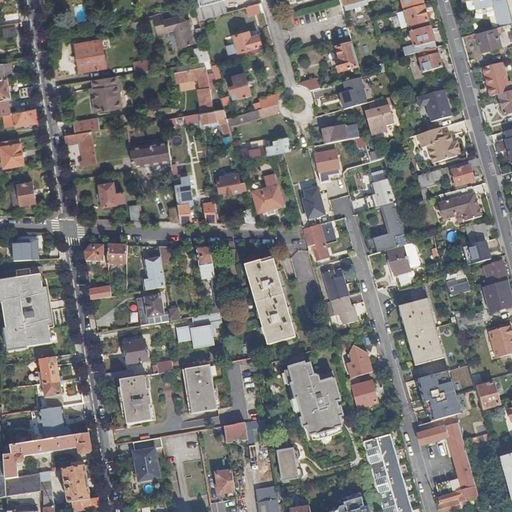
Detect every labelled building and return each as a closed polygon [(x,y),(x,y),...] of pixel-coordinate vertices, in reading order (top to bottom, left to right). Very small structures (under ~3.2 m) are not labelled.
[(201,6),(196,7),(200,20),(228,12),(224,0),(223,0),(201,6)] [(262,3),(261,0),(234,0),(237,10),(249,7),(262,3)] [(356,0),(345,3),(347,9),(369,3),(368,0),(356,0)] [(401,0),(404,9),(424,4),(423,0),(401,0)] [(511,23),(511,22),(505,0),(466,0),(469,10),(476,9),(483,8),(488,7),(494,6),(500,27),(501,26),(511,23)] [(265,12),(262,3),(249,7),(251,15),(265,12)] [(426,6),(406,12),(410,27),(430,21),(426,6)] [(23,22),(21,13),(8,15),(9,23),(23,22)] [(163,13),(150,16),(152,24),(155,24),(158,35),(167,32),(167,31),(176,28),(181,48),(196,43),(191,26),(192,26),(190,19),(188,19),(182,16),(165,20),(163,13)] [(143,21),(132,23),(134,31),(145,29),(143,21)] [(17,26),(1,26),(0,37),(17,37),(17,26)] [(404,48),(405,56),(418,53),(434,48),(437,47),(431,26),(411,32),(415,45),(404,48)] [(502,29),(501,26),(500,27),(477,33),(482,52),(510,45),(506,31),(498,33),(498,30),(502,29)] [(233,60),(248,56),(246,50),(263,45),(260,34),(252,36),(251,31),(235,35),(238,43),(228,46),(230,55),(231,54),(233,60)] [(341,72),(360,67),(352,39),(337,43),(341,60),(338,61),(341,72)] [(102,40),(76,44),(80,72),(107,67),(102,40)] [(194,51),(195,63),(211,60),(207,47),(194,51)] [(434,48),(418,53),(423,72),(430,71),(432,78),(445,75),(440,57),(436,58),(434,48)] [(135,63),(136,73),(151,70),(150,60),(135,63)] [(508,82),(503,63),(484,68),(492,96),(499,94),(511,90),(511,86),(511,81),(508,82)] [(210,83),(208,76),(207,67),(175,72),(177,82),(200,78),(201,89),(210,87),(210,83)] [(237,90),(240,98),(252,95),(246,72),(234,76),(236,83),(233,83),(234,85),(231,86),(232,91),(237,90)] [(217,82),(215,75),(208,76),(210,83),(217,82)] [(117,76),(91,80),(93,88),(89,89),(90,94),(95,93),(95,98),(93,99),(95,112),(122,108),(119,83),(118,83),(117,76)] [(9,78),(7,78),(0,78),(0,99),(10,98),(12,98),(9,78)] [(308,87),(311,90),(321,88),(318,79),(298,85),(300,85),(303,85),(308,87)] [(35,94),(33,86),(23,87),(21,90),(22,96),(35,94)] [(210,87),(201,89),(199,89),(202,107),(213,105),(210,87)] [(511,90),(499,94),(504,115),(511,112),(511,90)] [(316,110),(317,117),(370,103),(367,92),(347,97),(347,99),(343,100),(338,101),(337,102),(317,108),(315,108),(316,110)] [(280,98),(282,93),(261,99),(262,101),(263,108),(279,103),(279,101),(280,98)] [(229,96),(222,98),(224,106),(231,104),(229,96)] [(368,119),(368,120),(372,135),(387,132),(386,125),(395,123),(390,106),(397,104),(394,96),(370,103),(371,111),(373,118),(368,119)] [(450,96),(433,101),(438,121),(456,116),(450,96)] [(0,114),(6,113),(12,113),(10,98),(0,99),(0,114)] [(263,108),(262,101),(255,103),(257,110),(259,110),(263,108)] [(279,109),(279,103),(263,108),(259,110),(261,117),(280,112),(279,109)] [(39,122),(37,108),(12,113),(6,113),(8,127),(39,122)] [(231,132),(228,118),(225,109),(199,114),(200,121),(202,129),(206,128),(205,123),(217,121),(217,120),(219,119),(220,124),(223,123),(226,134),(231,132)] [(259,110),(257,110),(249,112),(251,120),(261,117),(259,110)] [(200,121),(199,114),(187,115),(188,123),(200,121)] [(177,125),(175,117),(165,119),(166,127),(177,125)] [(78,122),(75,122),(77,134),(92,131),(100,130),(98,118),(78,122)] [(324,130),(327,144),(355,140),(353,132),(350,132),(349,127),(347,128),(347,126),(324,130)] [(441,128),(418,135),(422,148),(428,146),(434,164),(457,157),(457,155),(462,154),(458,142),(455,143),(450,144),(448,136),(444,138),(441,128)] [(77,134),(66,136),(68,145),(81,143),(84,160),(81,161),(81,165),(97,162),(92,131),(77,134)] [(282,152),(292,151),(289,137),(279,138),(280,143),(245,150),(247,159),(274,154),(282,152)] [(21,142),(21,138),(0,141),(0,160),(3,160),(4,167),(26,164),(22,142),(21,142)] [(365,138),(358,139),(361,152),(365,151),(366,155),(369,154),(365,138)] [(135,167),(172,161),(169,142),(144,146),(144,145),(131,147),(135,167)] [(337,151),(317,155),(320,173),(341,169),(337,151)] [(481,166),(479,159),(418,177),(421,188),(426,186),(425,181),(449,174),(452,171),(457,187),(474,181),(470,167),(476,165),(479,166),(481,166)] [(182,222),(192,222),(186,177),(179,178),(177,165),(172,166),(179,206),(182,222)] [(253,208),(254,212),(259,210),(260,212),(268,210),(270,215),(277,213),(276,207),(275,203),(284,200),(276,173),(265,176),(267,183),(263,184),(265,188),(262,189),(260,182),(251,185),(253,192),(254,192),(257,201),(251,203),(253,208)] [(368,212),(380,209),(370,173),(358,177),(368,212)] [(247,189),(245,182),(241,182),(239,174),(221,176),(222,180),(219,181),(220,192),(228,191),(228,194),(242,191),(242,190),(247,189)] [(341,177),(333,179),(335,189),(344,186),(351,184),(349,176),(342,178),(341,177)] [(33,181),(19,184),(22,204),(37,201),(33,181)] [(115,182),(100,184),(103,207),(119,204),(118,203),(126,202),(125,191),(116,193),(116,187),(118,186),(117,183),(115,183),(115,182)] [(426,186),(421,188),(424,201),(430,199),(426,186)] [(472,194),(471,187),(447,194),(448,201),(443,203),(439,204),(444,221),(456,217),(455,214),(462,211),(463,215),(465,222),(482,217),(478,206),(476,206),(475,201),(477,201),(475,193),(472,194)] [(325,191),(313,194),(320,219),(331,215),(325,191)] [(218,223),(214,202),(205,204),(208,223),(218,223)] [(399,208),(398,203),(380,209),(368,212),(372,224),(386,220),(389,234),(364,241),(368,256),(387,250),(404,246),(409,244),(399,208)] [(172,222),(182,222),(179,206),(170,208),(172,222)] [(132,208),(134,221),(143,221),(141,207),(132,208)] [(240,224),(257,224),(254,212),(253,208),(237,212),(240,224)] [(488,241),(484,223),(467,228),(472,245),(476,244),(488,241)] [(314,227),(312,227),(314,237),(310,238),(313,248),(315,248),(318,260),(330,257),(320,225),(314,227)] [(434,236),(420,241),(422,248),(428,246),(433,263),(436,262),(441,261),(439,255),(434,236)] [(495,239),(488,241),(476,244),(481,260),(499,255),(495,239)] [(15,244),(15,261),(33,260),(32,243),(16,244),(15,244)] [(32,243),(33,260),(40,259),(39,244),(32,243)] [(414,243),(409,244),(413,256),(417,255),(414,243)] [(85,251),(87,261),(104,261),(109,261),(110,245),(92,244),(85,251)] [(413,256),(409,244),(404,246),(408,258),(413,256)] [(109,261),(109,263),(128,264),(128,245),(110,245),(109,261)] [(162,261),(162,264),(172,263),(169,247),(159,246),(161,258),(162,261)] [(408,258),(404,246),(387,250),(399,292),(416,287),(411,267),(415,266),(413,256),(408,258)] [(215,277),(210,248),(198,248),(203,277),(205,279),(212,278),(215,277)] [(153,290),(166,287),(162,264),(162,261),(148,263),(151,279),(153,290)] [(261,261),(248,265),(269,344),(296,337),(274,261),(262,264),(261,261)] [(507,281),(508,281),(502,262),(494,265),(495,266),(482,270),(485,278),(488,278),(490,286),(507,281)] [(42,266),(16,270),(17,277),(18,282),(2,285),(5,302),(8,301),(12,328),(9,329),(12,346),(28,344),(29,347),(53,344),(50,328),(49,321),(51,321),(46,292),(44,292),(43,284),(41,275),(43,274),(42,266)] [(324,274),(331,301),(349,296),(351,295),(344,268),(324,274)] [(459,277),(457,269),(444,273),(446,279),(446,280),(459,277)] [(9,352),(29,349),(29,347),(28,344),(12,346),(9,329),(12,328),(8,301),(5,302),(2,285),(18,282),(17,277),(0,280),(0,299),(0,300),(4,302),(8,329),(5,332),(7,350),(9,352)] [(212,278),(217,308),(221,307),(215,277),(212,278)] [(447,283),(446,280),(446,279),(425,284),(429,299),(400,307),(416,366),(445,358),(448,371),(470,365),(461,333),(455,313),(451,297),(447,283)] [(456,281),(447,283),(451,297),(471,291),(469,283),(458,286),(456,281)] [(511,306),(511,298),(507,281),(490,286),(485,287),(491,312),(511,306)] [(47,283),(43,284),(44,292),(46,292),(51,321),(49,321),(50,328),(54,327),(55,325),(48,285),(47,283)] [(91,290),(93,300),(112,297),(111,287),(91,290)] [(165,316),(166,322),(172,321),(171,314),(165,315),(162,294),(138,298),(139,307),(146,306),(148,318),(165,316)] [(349,296),(331,301),(335,316),(341,315),(344,326),(360,321),(356,308),(352,306),(349,296)] [(171,314),(172,321),(181,319),(179,308),(170,310),(171,314)] [(461,333),(484,327),(480,313),(462,318),(460,311),(455,313),(461,333)] [(214,314),(192,317),(194,325),(177,328),(179,342),(193,340),(211,337),(217,336),(216,328),(224,327),(221,312),(214,314)] [(511,328),(511,325),(490,332),(499,359),(511,354),(511,328)] [(211,337),(193,340),(194,349),(213,346),(211,337)] [(145,340),(125,344),(129,364),(148,361),(147,353),(150,353),(149,349),(147,350),(145,340)] [(357,377),(374,372),(371,362),(366,359),(369,354),(354,346),(350,354),(352,363),(347,364),(351,378),(357,377)] [(61,382),(57,357),(40,359),(44,384),(61,382)] [(158,363),(159,374),(174,371),(173,362),(173,361),(158,363)] [(321,382),(320,379),(320,377),(317,375),(315,376),(312,364),(306,365),(305,363),(290,367),(294,383),(292,384),(296,399),(298,398),(304,417),(301,418),(304,427),(308,426),(310,436),(312,435),(317,434),(318,435),(330,432),(337,430),(337,428),(334,419),(341,417),(344,416),(342,407),(339,408),(338,402),(342,400),(336,380),(334,380),(334,379),(333,379),(321,382)] [(211,365),(186,369),(193,414),(218,409),(211,365)] [(105,375),(106,383),(121,381),(132,379),(131,370),(105,375)] [(132,379),(121,381),(128,425),(153,420),(151,406),(153,406),(150,389),(148,390),(146,376),(132,379)] [(438,420),(457,415),(464,413),(457,387),(459,387),(455,376),(423,384),(431,413),(437,412),(438,420)] [(349,389),(354,408),(358,407),(359,408),(379,403),(373,381),(359,385),(357,377),(351,378),(348,379),(351,387),(353,386),(353,388),(349,389)] [(483,386),(482,381),(475,384),(482,410),(500,405),(493,383),(483,386)] [(65,406),(61,382),(44,384),(46,395),(48,409),(63,406),(65,406)] [(46,395),(44,384),(37,385),(39,396),(46,395)] [(66,426),(63,406),(48,409),(41,410),(44,433),(45,441),(73,436),(71,426),(66,426)] [(476,487),(464,441),(457,415),(438,420),(420,425),(422,433),(418,434),(421,445),(448,438),(460,478),(460,479),(458,480),(451,483),(437,487),(440,497),(476,487)] [(343,427),(341,417),(334,419),(337,428),(342,427),(343,427)] [(274,427),(273,419),(266,420),(265,420),(267,428),(274,427)] [(258,422),(259,428),(261,440),(268,439),(267,428),(265,420),(258,422)] [(248,440),(250,449),(255,449),(252,429),(259,428),(258,422),(246,424),(248,440)] [(242,441),(248,440),(246,424),(225,427),(226,433),(227,444),(233,443),(233,437),(241,436),(242,441)] [(199,437),(226,433),(225,427),(199,432),(199,437)] [(317,434),(312,435),(314,440),(324,438),(329,437),(338,434),(343,431),(342,427),(337,428),(337,430),(330,432),(318,435),(317,434)] [(36,442),(45,441),(44,433),(35,434),(36,442)] [(93,451),(90,434),(73,436),(45,441),(36,442),(17,445),(12,446),(13,454),(6,455),(6,457),(7,478),(20,476),(18,463),(22,462),(25,460),(24,456),(79,448),(80,452),(83,454),(90,453),(93,451)] [(364,443),(383,511),(413,511),(413,509),(411,509),(408,495),(409,495),(404,479),(403,480),(399,466),(400,465),(396,450),(395,450),(391,436),(364,443)] [(164,448),(162,437),(134,442),(135,452),(134,452),(139,482),(161,478),(156,449),(164,448)] [(12,446),(17,445),(16,438),(5,440),(5,447),(12,446)] [(366,454),(359,456),(362,468),(369,466),(366,454)] [(511,511),(511,455),(501,459),(496,461),(505,493),(505,494),(509,511),(511,511)] [(8,497),(7,478),(6,457),(0,456),(0,498),(8,498),(8,497)] [(92,499),(86,466),(65,469),(66,474),(61,475),(62,484),(67,483),(68,486),(64,487),(65,490),(68,489),(70,502),(73,501),(92,499)] [(219,494),(235,492),(232,471),(216,473),(219,494)] [(45,472),(40,473),(41,482),(52,480),(51,472),(49,472),(45,472)] [(40,473),(20,476),(7,478),(8,497),(41,492),(41,482),(40,473)] [(259,511),(280,511),(279,505),(276,489),(276,487),(263,489),(260,473),(253,474),(259,511)] [(437,485),(437,487),(451,483),(458,480),(460,479),(460,478),(437,485)] [(479,496),(476,487),(440,497),(436,498),(438,506),(459,499),(460,501),(479,496)] [(54,494),(53,490),(45,491),(45,511),(56,511),(56,504),(54,494)] [(102,507),(100,497),(92,499),(73,501),(75,511),(102,507)] [(461,506),(460,501),(459,499),(438,506),(440,511),(449,511),(462,509),(461,506)] [(370,511),(368,505),(365,506),(363,501),(346,506),(341,507),(339,510),(339,511),(311,511),(311,507),(297,509),(294,509),(292,509),(292,511),(370,511)]
